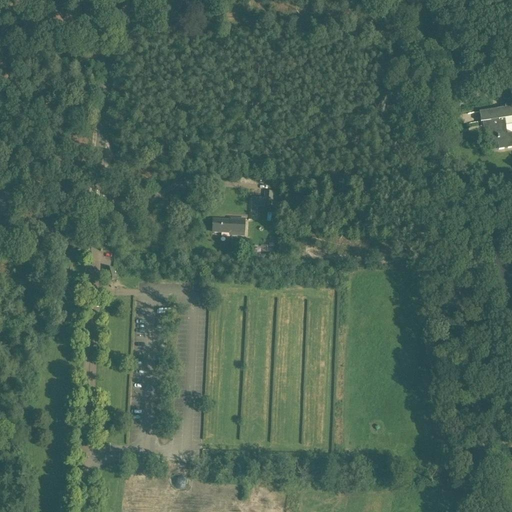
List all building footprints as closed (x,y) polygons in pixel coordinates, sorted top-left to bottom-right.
[(499,150),(509,148),(511,147),(511,133),(507,134),(504,118),(511,117),(511,105),(511,104),(504,105),(504,108),(479,112),(480,122),(487,121),(490,144),(498,143),(499,150)] [(264,198),(252,198),(251,217),(257,217),(258,208),(263,208),(272,208),(272,193),(264,192),(264,198)] [(213,220),(212,232),(230,233),(230,235),(244,236),(245,219),(231,218),(231,221),(213,220)] [(511,229),(491,232),(499,285),(511,283),(511,229)] [(118,280),(113,268),(106,268),(109,285),(118,280)]
